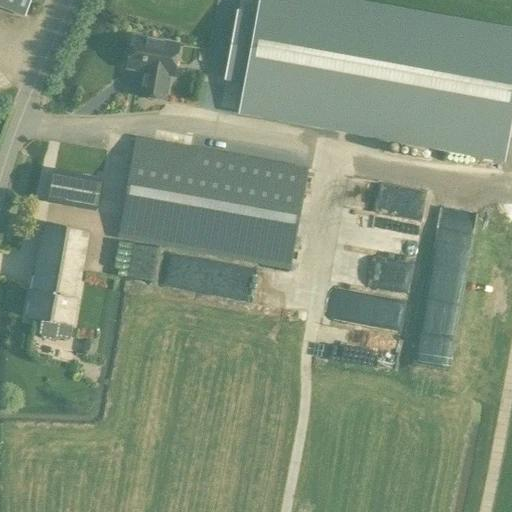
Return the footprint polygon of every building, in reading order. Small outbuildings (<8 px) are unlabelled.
[(0,0),(0,6),(24,16),(30,0),(32,0),(42,4),(43,0),(0,0)] [(503,163),(511,116),(511,29),(347,0),(258,0),(256,15),(237,12),(224,81),(244,85),(239,115),(503,163)] [(132,38),(127,68),(144,72),(139,97),(164,101),(168,76),(173,77),(178,46),(132,38)] [(289,270),(307,170),(136,139),(118,239),(289,270)] [(95,211),(100,180),(54,171),(48,203),(95,211)] [(396,193),(401,210),(417,206),(413,189),(396,193)] [(54,323),(70,326),(71,326),(88,234),(45,226),(33,293),(59,297),(54,323)] [(54,323),(59,297),(33,293),(29,318),(42,321),(40,334),(43,338),(50,340),(55,337),(68,339),(70,326),(54,323)] [(324,293),(321,319),(397,328),(400,302),(324,293)] [(89,356),(93,354),(94,346),(92,343),(88,342),(85,344),(83,352),(85,356),(89,356)]
